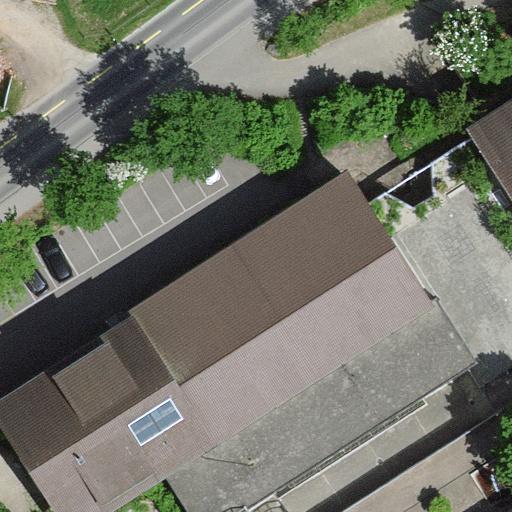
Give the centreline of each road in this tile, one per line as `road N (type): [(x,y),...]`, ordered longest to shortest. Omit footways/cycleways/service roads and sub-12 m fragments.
road 1 (secondary): [(0,172),(230,0)]
road 2 (track): [(0,9),(68,54),(101,95)]
